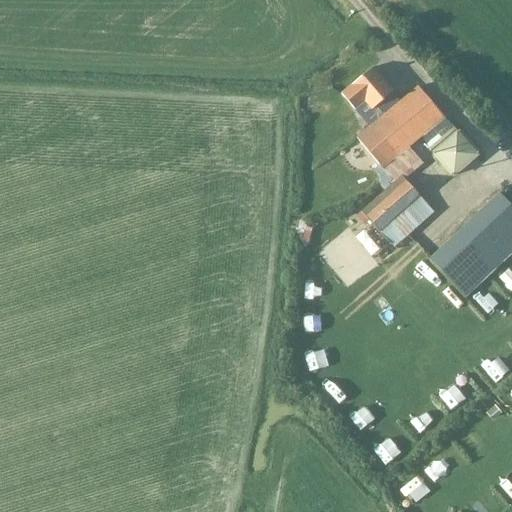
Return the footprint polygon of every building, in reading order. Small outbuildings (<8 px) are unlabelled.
[(370,110),(374,106),(390,93),(391,92),(371,67),(339,94),(352,109),(362,101),(370,110)] [(396,101),(381,114),(355,135),(381,168),(407,146),(442,117),(416,86),(396,101)] [(390,93),(374,106),(381,114),(396,101),(390,93)] [(455,129),(428,151),(450,178),(477,156),(455,129)] [(399,175),(418,160),(407,146),(381,168),(392,182),(399,175)] [(399,175),(392,182),(360,210),(379,232),(418,197),(399,175)] [(511,207),(497,192),(427,258),(464,296),(511,250),(511,207)] [(429,209),(418,197),(379,232),(391,245),(429,209)] [(299,232),(313,236),(319,219),(305,214),(299,232)] [(391,297),(381,306),(392,319),(402,310),(391,297)]
